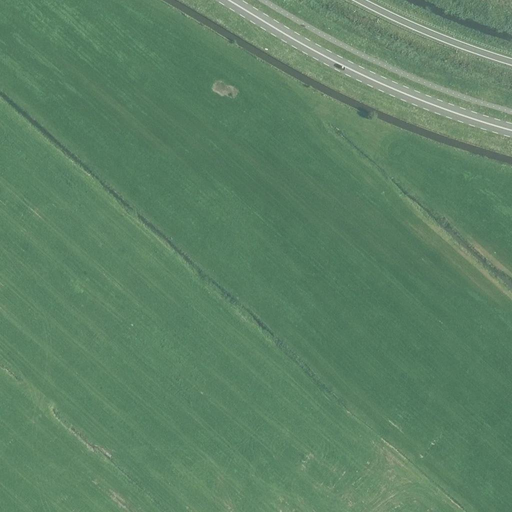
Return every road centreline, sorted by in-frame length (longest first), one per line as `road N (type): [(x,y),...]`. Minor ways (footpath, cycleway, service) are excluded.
road 1 (secondary): [(511,130),(350,70),(227,0)]
road 2 (trunk): [(357,0),(511,64)]
